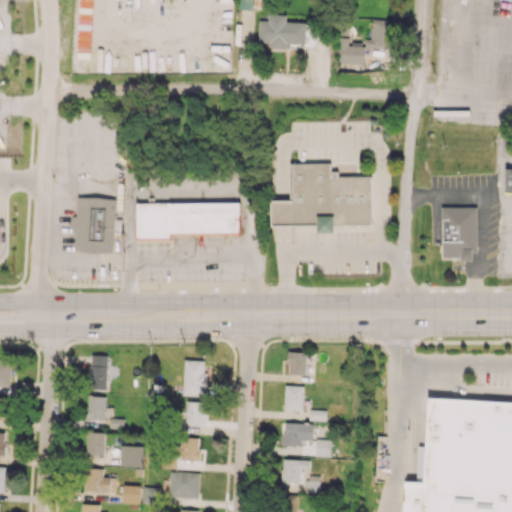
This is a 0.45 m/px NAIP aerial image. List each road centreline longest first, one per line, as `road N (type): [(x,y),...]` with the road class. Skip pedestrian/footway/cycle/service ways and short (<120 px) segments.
road 1 (primary): [(0,331),(511,326)]
road 2 (primary): [(511,301),(0,302)]
road 3 (residential): [(414,97),(48,90)]
road 4 (residential): [(48,0),(39,277),(48,331)]
road 5 (residential): [(420,0),(401,328)]
road 6 (residential): [(252,304),(239,511)]
road 7 (residential): [(48,331),(42,511)]
